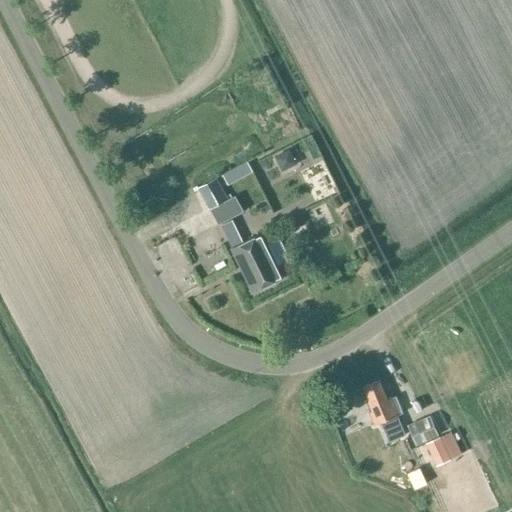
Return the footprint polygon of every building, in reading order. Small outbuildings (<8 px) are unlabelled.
[(252,171),(246,160),(222,174),(228,185),(252,171)] [(228,200),(216,177),(197,188),(208,210),(228,200)] [(251,292),(284,276),(262,232),(229,248),(231,250),(222,255),(221,252),(200,262),(214,291),(235,281),(233,278),(242,274),(251,292)] [(387,443),(403,436),(395,416),(401,414),(394,398),(387,400),(379,382),(361,389),(370,412),(368,413),(373,426),(379,424),(387,443)] [(439,435),(430,414),(407,423),(416,445),(439,435)]
